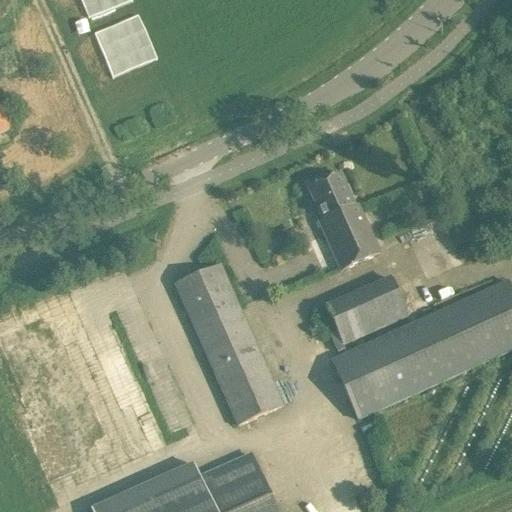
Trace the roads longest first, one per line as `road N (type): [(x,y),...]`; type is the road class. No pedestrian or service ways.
road 1 (unclassified): [(0,243),(312,102),(373,67),(440,0)]
road 2 (unknown): [(89,477),(56,351),(57,328),(84,296),(170,260),(166,283),(178,324),(219,419)]
road 3 (unknown): [(219,419),(254,426),(322,399),(351,511)]
road 4 (unknown): [(219,419),(89,477)]
